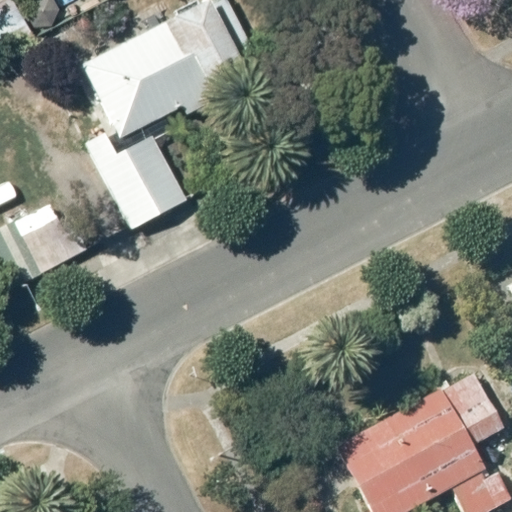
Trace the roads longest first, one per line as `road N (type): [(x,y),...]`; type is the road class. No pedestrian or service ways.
road 1 (tertiary): [(85,349),(478,157)]
road 2 (residential): [(168,511),(85,349)]
road 3 (residential): [(398,0),(478,157)]
